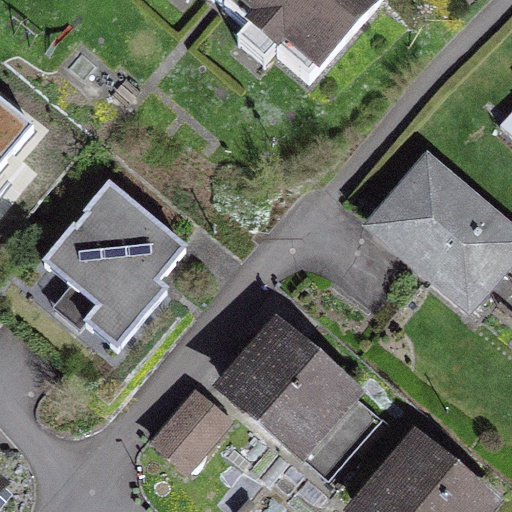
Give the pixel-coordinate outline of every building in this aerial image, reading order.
[(202,0),(303,95),(378,16),(360,0),(202,0)] [(0,163),(22,139),(0,119),(0,163)] [(501,251),(408,163),(341,234),(435,322),(501,251)] [(164,264),(101,205),(31,279),(79,323),(65,337),(96,366),(145,313),(130,300),(164,264)] [(355,403),(275,334),(224,393),(213,383),(157,447),(185,472),(240,411),(301,464),(355,403)] [(489,511),(494,507),(416,444),(361,511),(489,511)]
